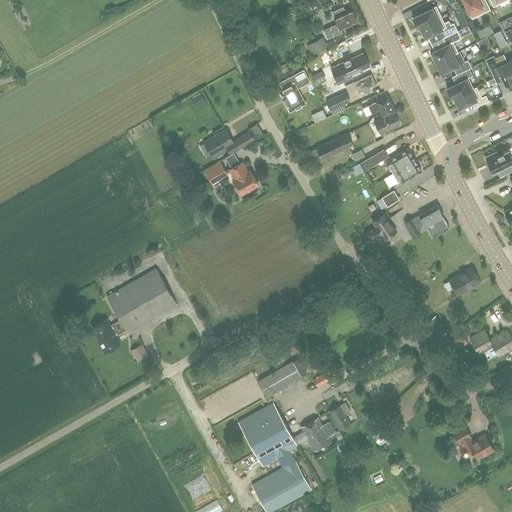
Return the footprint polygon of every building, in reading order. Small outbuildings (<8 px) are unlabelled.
[(463,0),(472,18),(490,9),(485,0),(463,0)] [(332,12),(338,23),(323,30),(327,39),(333,36),(336,41),(345,37),(342,31),(341,31),(340,29),(357,21),(351,8),(345,11),(343,6),(332,12)] [(441,16),(436,6),(412,17),(417,27),(419,26),(420,27),(441,16)] [(420,27),(425,37),(427,36),(439,31),(442,38),(443,37),(457,30),(453,23),(450,24),(448,20),(444,22),(441,16),(420,27)] [(435,59),(436,62),(458,52),(453,42),(461,38),(457,30),(443,37),(446,44),(431,52),(432,53),(430,54),(433,60),(435,59)] [(504,38),(500,30),(493,33),(497,42),(504,38)] [(482,47),(491,41),(487,34),(478,39),(482,47)] [(311,55),(325,47),(320,38),(312,42),(306,45),(311,55)] [(329,49),(321,54),(326,62),(334,57),(329,49)] [(369,65),(363,52),(350,59),(349,58),(343,60),(344,61),(331,67),(335,76),(337,80),(344,77),(369,65)] [(456,74),(464,70),(471,67),(468,60),(458,64),(453,54),(458,52),(436,62),(441,73),(453,67),(456,74)] [(493,56),(485,60),(497,84),(504,80),(506,85),(511,82),(511,71),(508,62),(503,64),(502,63),(498,61),(496,62),(493,56)] [(291,84),(279,90),(289,111),(305,103),(294,83),(307,76),(303,70),(288,78),(291,84)] [(454,97),(473,88),(468,77),(464,70),(456,74),(460,81),(455,84),(446,88),(451,98),(453,96),(454,97)] [(371,74),(353,82),(358,93),(363,90),(365,94),(370,91),(369,88),(376,85),(371,74)] [(454,97),(459,108),(478,99),(473,88),(454,97)] [(330,110),(350,101),(346,91),(326,101),(330,110)] [(383,116),(394,112),(395,111),(387,95),(375,101),(375,102),(362,107),(366,115),(379,109),(382,116),(383,116)] [(195,102),(198,106),(206,100),(203,96),(195,102)] [(383,116),(382,116),(374,120),(380,133),(399,124),(394,112),(383,116)] [(231,153),(240,148),(254,139),(249,131),(235,139),(232,141),(225,128),(203,141),(213,158),(224,151),(223,149),(226,146),(231,153)] [(347,133),(317,147),(322,158),(352,144),(347,133)] [(393,173),(384,179),(389,187),(401,179),(403,182),(420,171),(421,171),(421,170),(416,162),(417,162),(413,156),(412,157),(408,149),(408,148),(407,149),(389,160),(392,163),(388,166),(393,173)] [(492,172),(506,165),(510,172),(511,170),(511,156),(508,150),(498,155),(497,152),(485,158),(492,172)] [(366,171),(377,164),(372,156),(361,163),(366,171)] [(212,183),(228,173),(220,160),(204,170),(212,183)] [(248,172),(241,162),(229,169),(235,179),(233,181),(240,194),(258,184),(250,171),(248,172)] [(399,199),(394,190),(381,197),(387,206),(399,199)] [(449,226),(436,205),(419,215),(419,214),(411,219),(404,222),(412,238),(421,234),(416,226),(421,223),(424,228),(426,227),(431,236),(449,226)] [(384,240),(396,231),(383,213),(371,221),(374,226),(365,232),(371,241),(380,235),(384,240)] [(457,294),(480,281),(471,266),(449,279),(457,294)] [(127,331),(177,303),(156,267),(107,296),(120,319),(110,325),(106,319),(92,327),(99,339),(97,340),(104,352),(120,343),(116,335),(126,329),(127,331)] [(435,316),(423,324),(434,340),(438,337),(443,333),(446,332),(435,316)] [(489,339),(483,329),(470,337),(479,353),(493,346),(498,356),(511,347),(511,339),(506,329),(489,339)] [(460,330),(441,341),(445,348),(464,337),(460,330)] [(293,361),(267,376),(276,391),(301,376),(293,361)] [(317,387),(329,379),(325,372),(313,380),(317,387)] [(340,429),(350,424),(344,413),(349,410),(345,401),(329,410),(340,429)] [(293,437),(274,402),(238,421),(262,464),(277,456),(283,467),(252,484),(267,511),(268,511),(311,488),(295,460),(289,450),(297,445),(307,439),(314,451),(332,442),(318,417),(301,426),(303,431),(293,437)] [(397,417),(372,436),(380,445),(383,443),(404,426),(397,417)] [(461,428),(458,424),(451,428),(460,442),(461,442),(463,445),(458,448),(465,458),(474,453),(477,458),(481,455),(482,456),(494,449),(485,434),(472,441),(470,436),(471,436),(465,425),(461,428)]
